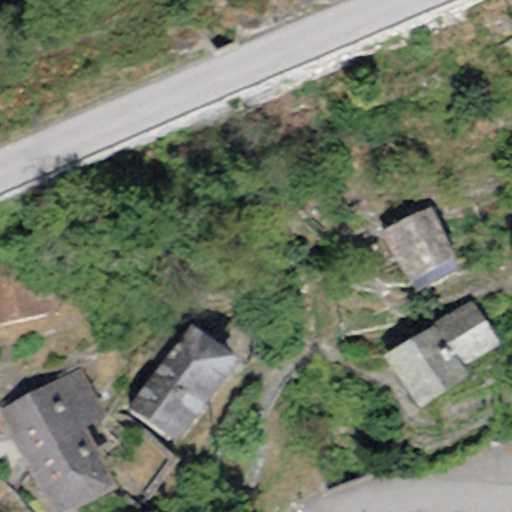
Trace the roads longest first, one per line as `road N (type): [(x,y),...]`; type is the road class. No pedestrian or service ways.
road 1 (residential): [(0,172),(400,0)]
road 2 (residential): [(343,511),(388,495),(448,487),(511,494)]
